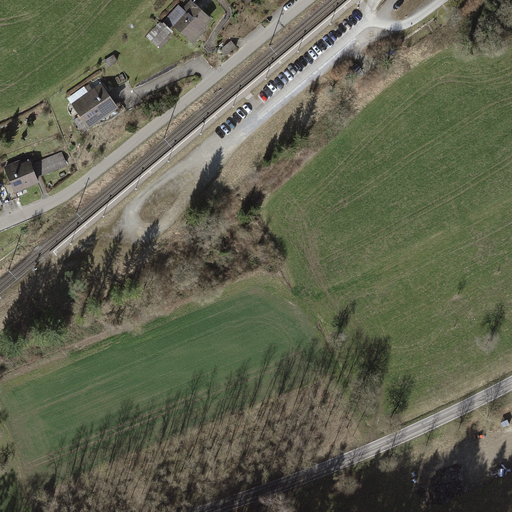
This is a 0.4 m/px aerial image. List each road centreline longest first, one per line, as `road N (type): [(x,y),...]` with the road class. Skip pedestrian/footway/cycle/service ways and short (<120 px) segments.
road 1 (residential): [(310,0),(79,188),(0,224)]
road 2 (tertiary): [(511,383),(333,465),(203,511)]
